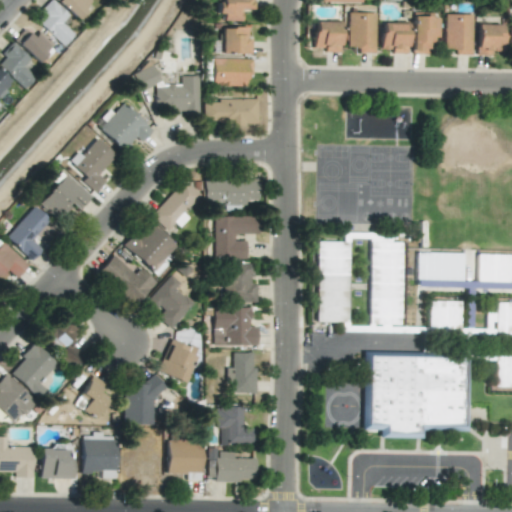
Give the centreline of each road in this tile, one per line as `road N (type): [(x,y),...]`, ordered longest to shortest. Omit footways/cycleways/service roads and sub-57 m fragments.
road 1 (residential): [(284,0),(282,511)]
road 2 (residential): [(285,155),(192,155),(162,166),(0,338)]
road 3 (residential): [(284,84),(511,87)]
road 4 (residential): [(124,511),(0,508)]
